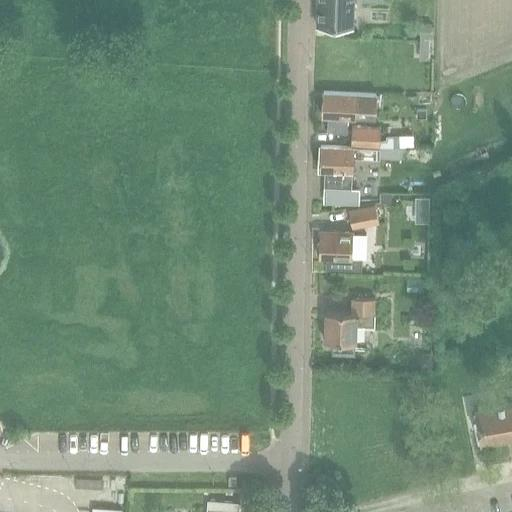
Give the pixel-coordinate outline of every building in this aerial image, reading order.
[(317,0),(317,25),(353,26),(353,0),(317,0)] [(431,21),(420,21),(420,37),(429,37),(431,37),(431,21)] [(429,37),(420,37),(420,57),(429,57),(429,37)] [(323,91),(322,116),(327,116),(327,130),(347,131),(347,117),(354,117),(375,118),(375,105),(376,93),(323,91)] [(379,140),(379,126),(351,125),(350,143),(378,144),(379,140)] [(378,144),(378,146),(399,146),(399,135),(386,135),(386,140),(379,140),(378,144)] [(324,187),(351,188),(353,158),(379,159),(380,148),(320,145),(319,170),(325,170),(324,187)] [(415,195),(415,208),(428,208),(429,195),(415,195)] [(352,226),(378,221),(375,202),(348,208),(352,226)] [(320,230),(319,256),(326,257),(326,267),(361,269),(362,258),(352,257),(352,242),(353,231),(320,230)] [(324,339),(333,340),(333,352),(354,353),(354,341),(356,341),(357,325),(374,325),(375,297),(351,297),(351,311),(325,310),(324,339)] [(430,353),(417,353),(416,367),(430,367),(430,353)] [(511,400),(473,408),(480,443),(511,436),(511,400)] [(87,498),(86,511),(115,511),(116,500),(87,498)]
